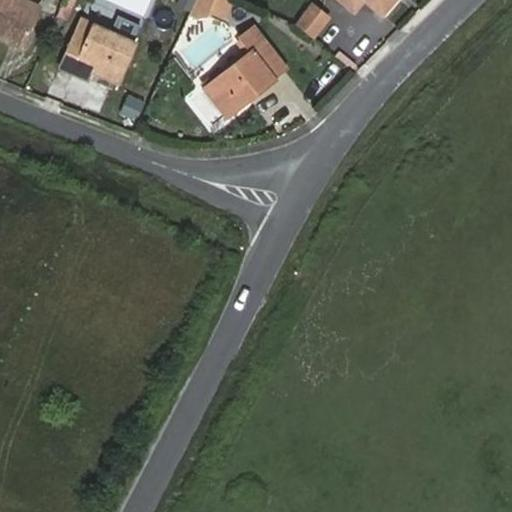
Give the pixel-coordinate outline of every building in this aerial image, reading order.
[(0,0),(0,37),(22,47),(40,7),(23,0),(0,0)] [(196,0),(192,10),(199,13),(208,10),(223,17),(230,2),(225,0),(196,0)] [(343,0),(354,9),(362,0),(367,0),(382,13),(393,0),(343,0)] [(313,4),(296,23),(312,36),(328,17),(313,4)] [(135,44),(82,20),(61,66),(88,78),(91,69),(119,81),(135,44)] [(275,79),(273,76),(286,67),(254,27),(242,36),(253,51),(203,90),(225,118),(275,79)] [(121,114),(136,121),(144,103),(129,96),(121,114)]
